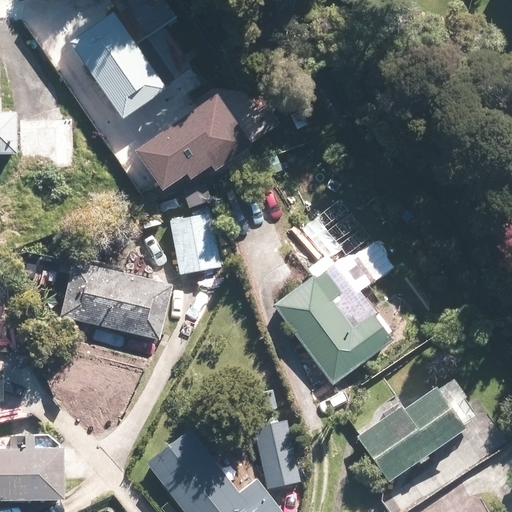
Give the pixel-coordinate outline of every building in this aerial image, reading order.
[(159,90),(110,17),(69,44),(118,117),(159,90)] [(0,155),(12,155),(12,116),(0,115),(0,155)] [(65,121),(21,122),(22,168),(66,167),(65,121)] [(169,171),(147,143),(126,159),(148,187),(169,171)] [(269,222),(259,198),(227,211),(237,235),(269,222)] [(216,265),(207,215),(170,222),(179,272),(216,265)] [(166,288),(74,267),(63,316),(155,337),(166,288)] [(320,277),(276,309),(330,381),(385,341),(368,319),(348,334),(324,301),(333,294),(320,277)] [(426,390),(359,438),(386,477),(454,429),(426,390)] [(288,422),(258,429),(271,488),(301,481),(288,422)] [(273,511),(274,511),(252,484),(235,497),(187,435),(148,466),(185,511),(273,511)] [(57,452),(0,453),(0,498),(58,497),(57,452)]
